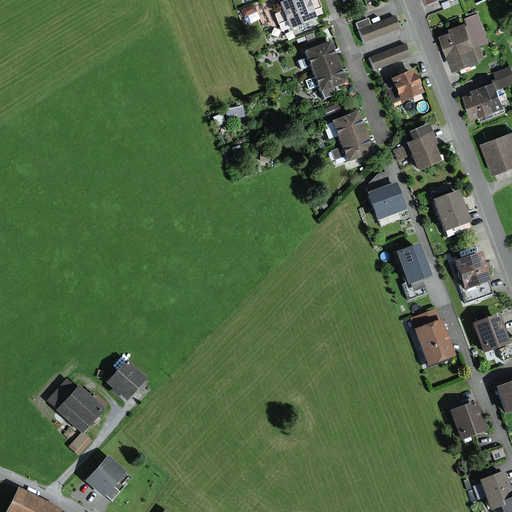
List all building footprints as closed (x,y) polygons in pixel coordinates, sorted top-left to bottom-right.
[(289,0),(280,4),(283,11),(274,15),(277,24),(286,21),(290,28),(314,18),(312,12),(320,8),(317,0),(311,0),(307,2),(306,0),(289,0)] [(445,38),(456,68),(459,67),(460,71),(474,66),(473,62),(481,59),(476,46),(488,42),(478,15),(469,18),(472,25),(465,28),(465,27),(457,29),(454,31),(455,34),(445,38)] [(399,29),(394,16),(369,25),(367,19),(355,23),(362,43),(399,29)] [(317,86),(322,100),(333,95),(331,88),(344,83),(340,72),(332,52),(329,43),(304,52),(306,58),(297,61),(300,70),(309,67),(314,78),(304,81),(308,90),(317,86)] [(368,58),(373,70),(410,56),(405,44),(368,58)] [(511,71),(510,68),(496,73),(499,80),(505,78),(508,84),(511,82),(511,71)] [(410,72),(384,84),(393,104),(419,92),(416,85),(410,72)] [(468,97),(477,123),(505,112),(495,84),(475,91),(476,92),(476,94),(468,97)] [(356,112),(324,124),(330,139),(336,136),(341,148),(331,151),(334,159),(344,156),(347,163),(371,152),(367,142),(359,122),(356,112)] [(404,139),(417,170),(437,161),(431,148),(430,145),(434,144),(426,126),(410,133),(411,136),(404,139)] [(511,131),(486,140),(497,170),(501,168),(505,167),(510,181),(511,180),(511,131)] [(401,148),(393,151),(397,160),(405,157),(401,148)] [(364,187),(376,218),(401,210),(394,190),(388,172),(375,177),(364,187)] [(452,182),(441,187),(443,192),(454,187),(452,182)] [(455,193),(432,202),(446,239),(469,230),(462,210),(455,193)] [(415,247),(397,254),(407,282),(401,284),(407,302),(426,295),(420,279),(424,278),(426,277),(415,247)] [(479,255),(455,263),(462,282),(464,289),(488,280),(483,268),(479,255)] [(492,294),(488,280),(464,289),(462,282),(458,284),(464,304),(492,294)] [(421,316),(411,320),(414,328),(424,324),(421,316)] [(495,318),(474,325),(483,348),(503,340),(499,328),(495,318)] [(439,323),(415,331),(428,364),(451,356),(444,335),(439,323)] [(511,336),(503,340),(483,348),(485,352),(497,348),(502,361),(511,357),(511,336)] [(125,362),(107,383),(125,400),(138,385),(144,379),(125,362)] [(47,402),(81,433),(106,405),(96,396),(91,402),(66,380),(47,402)] [(511,383),(497,389),(505,412),(511,409),(511,383)] [(472,405),(451,412),(461,440),(482,432),(476,417),(472,405)] [(69,447),(78,455),(91,441),(82,433),(69,447)] [(501,449),(492,452),(494,460),(504,457),(501,449)] [(107,459),(86,481),(110,502),(123,487),(116,480),(122,473),(116,467),(107,459)] [(503,474),(480,483),(490,509),(500,505),(511,500),(511,495),(507,484),(503,474)] [(19,491),(7,511),(55,511),(56,510),(19,491)]
